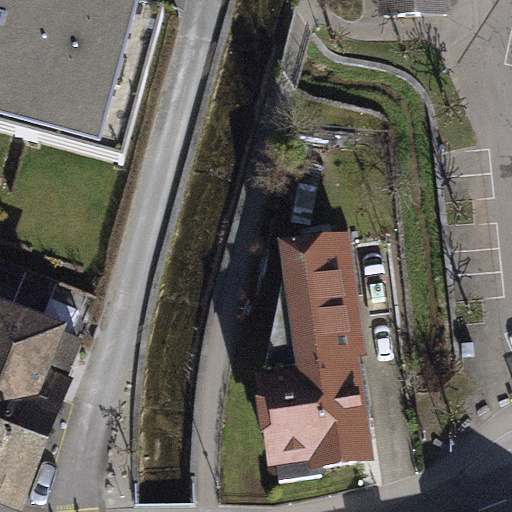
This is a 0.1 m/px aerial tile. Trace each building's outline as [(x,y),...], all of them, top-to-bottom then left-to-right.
[(164,17),(100,0),(0,0),(0,107),(130,142),(164,17)] [(446,16),(445,0),(383,0),(384,17),(446,16)] [(130,142),(0,107),(0,132),(123,166),(130,142)] [(262,377),(263,384),(348,371),(336,293),(352,292),(346,247),(288,255),(262,377)] [(0,501),(20,509),(66,394),(63,393),(81,348),(54,337),(53,340),(0,318),(0,501)] [(364,462),(351,370),(348,371),(263,384),(274,465),(276,465),(279,483),(322,478),(320,468),(364,462)]
